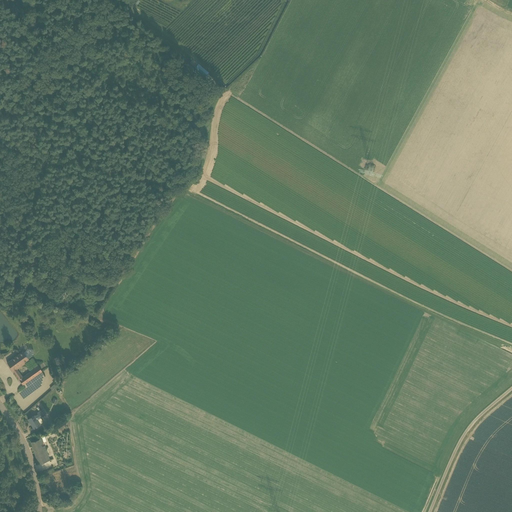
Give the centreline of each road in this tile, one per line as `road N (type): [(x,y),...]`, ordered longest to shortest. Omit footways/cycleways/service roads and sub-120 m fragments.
road 1 (track): [(182,189),(397,299),(511,346)]
road 2 (track): [(182,189),(90,312),(0,269)]
road 3 (track): [(0,143),(182,189)]
road 4 (track): [(124,0),(46,56),(0,117)]
road 5 (unclassified): [(431,511),(469,426),(511,390)]
